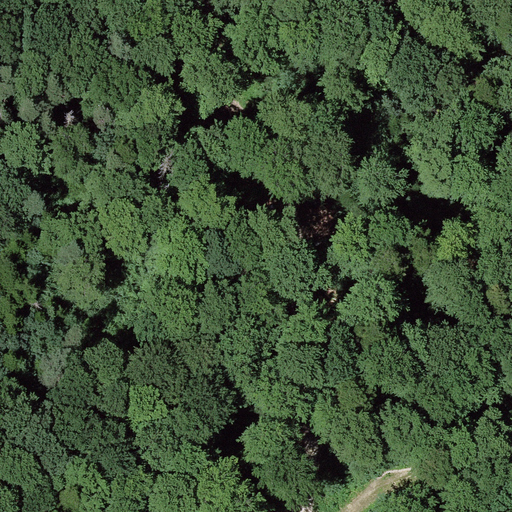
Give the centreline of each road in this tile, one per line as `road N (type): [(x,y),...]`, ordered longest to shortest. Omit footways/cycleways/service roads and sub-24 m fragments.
road 1 (track): [(309,511),(316,348),(304,258),(284,199),(196,42),(193,0)]
road 2 (track): [(511,432),(391,477),(348,511)]
